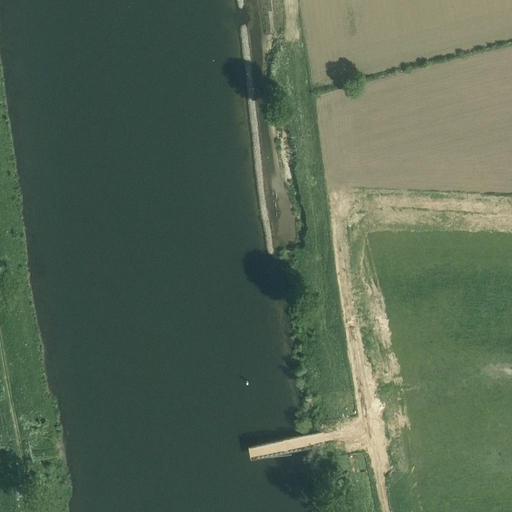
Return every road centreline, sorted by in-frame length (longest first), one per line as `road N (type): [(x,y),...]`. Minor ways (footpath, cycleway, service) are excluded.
road 1 (track): [(281,0),(327,357),(360,511)]
road 2 (track): [(31,511),(0,326)]
